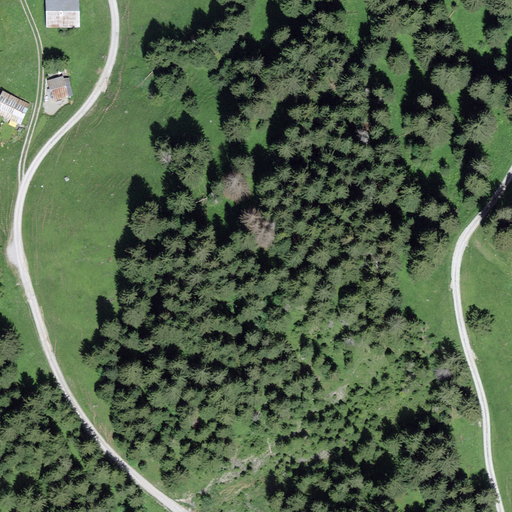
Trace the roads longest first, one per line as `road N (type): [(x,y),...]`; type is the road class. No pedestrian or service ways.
road 1 (residential): [(112,0),(115,36),(105,76),(22,190),(21,263),(72,402),(117,460),(179,511)]
road 2 (residential): [(502,511),(456,267),(467,232),(511,170)]
road 3 (track): [(22,190),(41,66),(22,0)]
